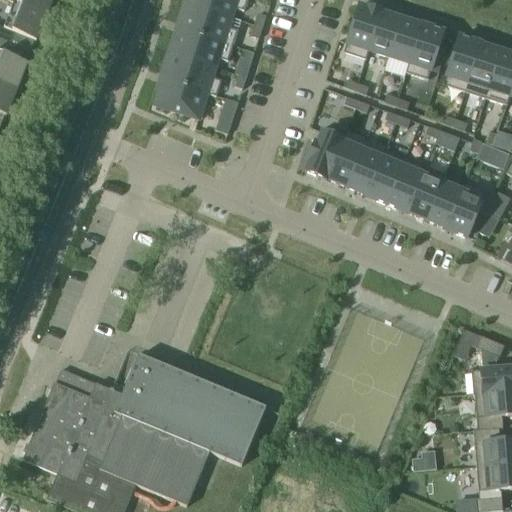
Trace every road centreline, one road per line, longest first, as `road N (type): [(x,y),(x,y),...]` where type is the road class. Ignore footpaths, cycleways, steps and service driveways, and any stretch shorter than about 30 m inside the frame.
road 1 (residential): [(511,313),(243,202)]
road 2 (residential): [(243,202),(308,0)]
road 3 (tertiary): [(0,332),(79,137)]
road 4 (residential): [(243,202),(79,137)]
road 5 (tertiary): [(79,137),(131,0)]
